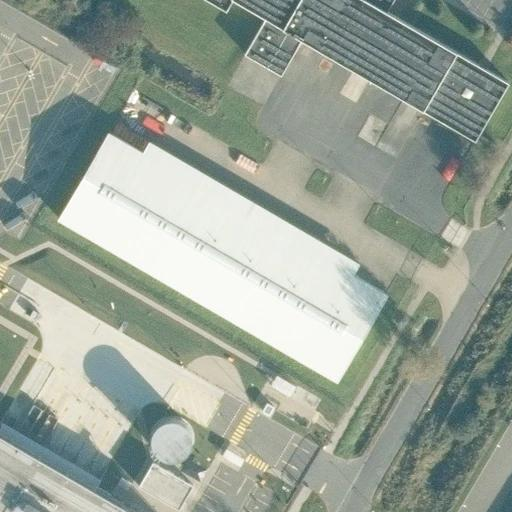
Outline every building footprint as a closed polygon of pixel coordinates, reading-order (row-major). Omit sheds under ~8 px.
[(299,37),(476,140),(511,77),(511,74),(388,3),(389,0),(215,0),(226,6),(229,0),(244,0),(262,10),(242,45),(281,68),(299,37)] [(104,122),(53,209),(335,373),(386,285),(352,265),(358,255),(144,132),(139,142),(104,122)] [(313,173),(321,156),(312,152),(304,169),(313,173)] [(170,459),(189,449),(192,433),(183,420),(166,417),(152,426),(152,448),(160,456),(170,459)] [(145,511),(0,428),(0,511),(145,511)] [(192,484),(152,461),(139,485),(179,508),(192,484)]
